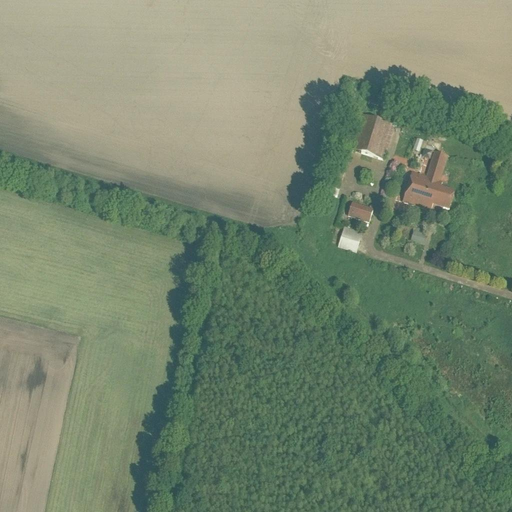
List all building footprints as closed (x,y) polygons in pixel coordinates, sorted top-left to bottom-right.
[(350,109),(339,144),(379,157),(391,123),(350,109)] [(420,128),(416,145),(482,164),(487,147),(420,128)] [(447,218),(449,212),(456,190),(440,185),(448,159),(427,152),(420,174),(407,169),(397,202),(447,218)] [(338,200),(340,190),(327,186),(324,196),(338,200)] [(348,219),(367,225),(371,210),(353,205),(348,219)] [(333,248),(353,255),(360,235),(340,228),(333,248)] [(425,247),(429,235),(416,230),(411,243),(425,247)]
